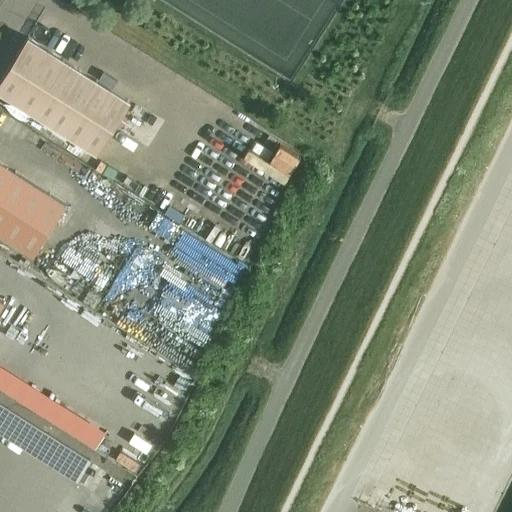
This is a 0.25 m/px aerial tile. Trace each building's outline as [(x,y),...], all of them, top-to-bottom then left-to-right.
[(0,80),(0,92),(97,154),(130,102),(27,37),(0,80)] [(133,123),(151,132),(164,105),(146,96),(133,123)] [(104,146),(98,156),(119,169),(125,159),(104,146)] [(0,233),(34,255),(66,203),(0,161),(0,233)] [(54,263),(71,268),(75,255),(58,250),(54,263)] [(88,319),(101,327),(109,314),(96,306),(88,319)] [(12,354),(33,364),(37,353),(17,344),(12,354)] [(70,395),(59,413),(102,437),(112,420),(70,395)] [(0,431),(80,482),(93,462),(0,403),(0,431)]
